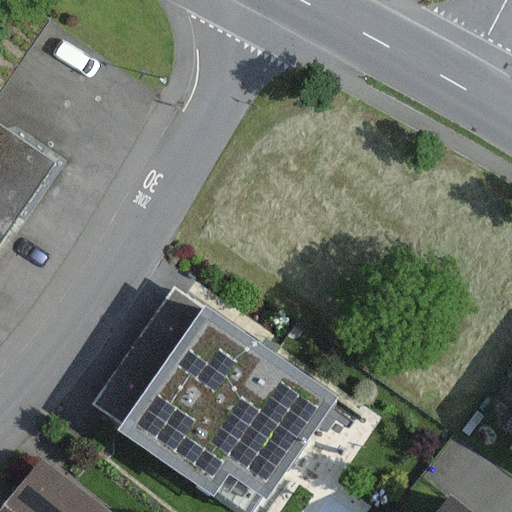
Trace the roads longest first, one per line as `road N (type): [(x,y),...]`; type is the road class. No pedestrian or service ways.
road 1 (residential): [(267,0),(221,92),(0,413)]
road 2 (secondary): [(298,0),(462,89)]
